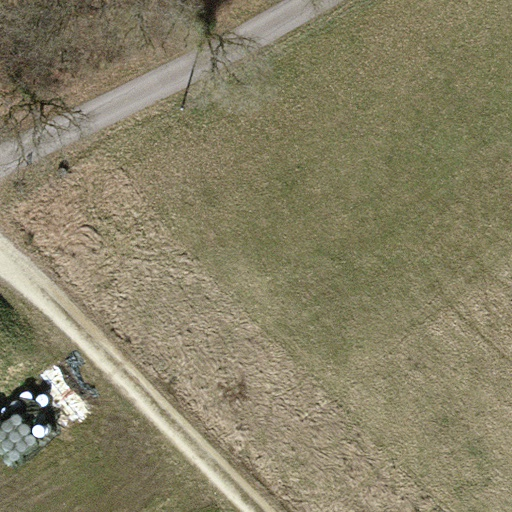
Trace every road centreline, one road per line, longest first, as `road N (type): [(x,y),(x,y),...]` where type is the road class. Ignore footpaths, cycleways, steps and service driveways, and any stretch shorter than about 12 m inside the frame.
road 1 (track): [(0,239),(264,511)]
road 2 (track): [(0,169),(306,0)]
